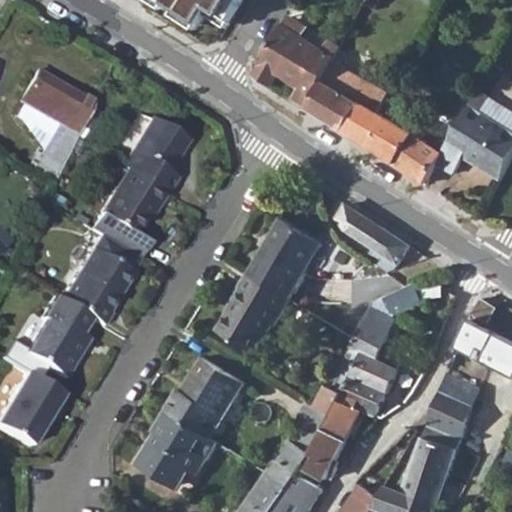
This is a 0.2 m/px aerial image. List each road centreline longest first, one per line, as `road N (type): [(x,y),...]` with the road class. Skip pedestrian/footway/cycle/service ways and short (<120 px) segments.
road 1 (residential): [(58,511),(137,357),(278,128)]
road 2 (residential): [(328,511),(370,450),(413,412),(487,260)]
road 3 (tertiary): [(487,260),(278,128)]
road 4 (tertiary): [(218,87),(79,0)]
